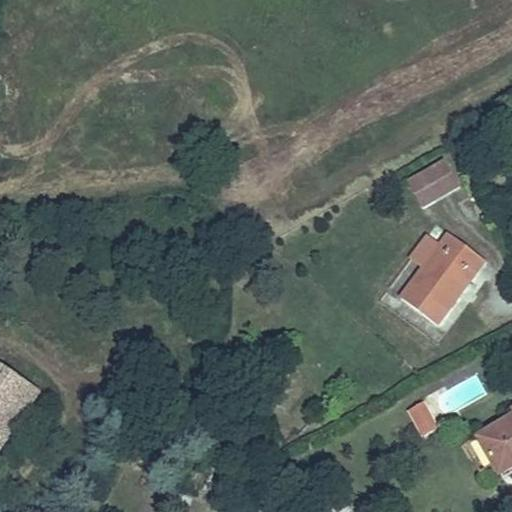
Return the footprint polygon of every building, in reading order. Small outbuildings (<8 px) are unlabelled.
[(438,211),(425,187),(389,207),(402,231),(438,211)] [(461,233),(450,216),(435,226),(445,243),(461,233)] [(376,288),(400,275),(395,266),(371,279),(376,288)] [(421,280),(414,267),(400,275),(376,288),(366,294),(372,306),(421,280)] [(511,279),(511,269),(492,281),(496,288),(511,279)] [(421,280),(372,306),(388,335),(438,309),(421,280)] [(355,316),(372,306),(366,294),(348,304),(355,316)] [(388,335),(372,306),(355,316),(371,345),(388,335)] [(0,451),(41,393),(0,364),(0,451)] [(486,405),(413,437),(430,468),(458,455),(462,464),(506,443),(486,405)]
